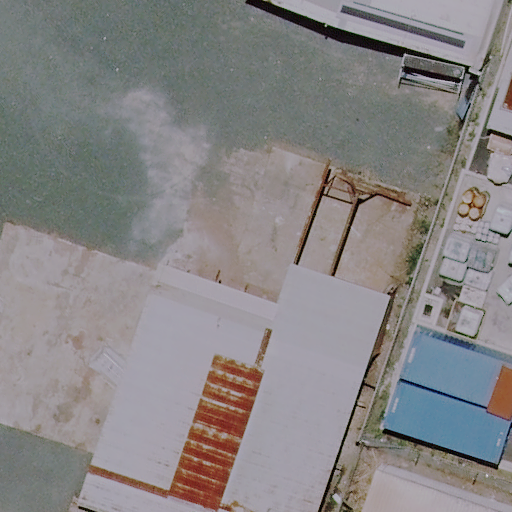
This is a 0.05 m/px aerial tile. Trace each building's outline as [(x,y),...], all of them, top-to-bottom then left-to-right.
[(511,0),(341,0),(503,52),(511,20),(511,0)] [(511,20),(503,52),(511,54),(511,20)] [(184,248),(106,486),(186,511),(336,511),(412,282),(316,251),(305,287),(184,248)] [(511,511),(511,500),(396,461),(378,511),(511,511)] [(186,511),(106,486),(91,481),(80,511),(186,511)]
